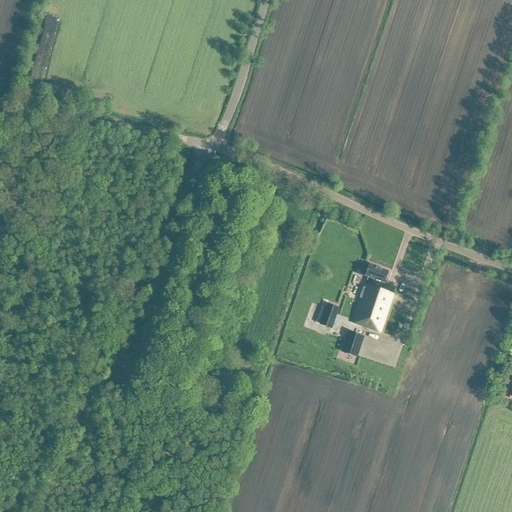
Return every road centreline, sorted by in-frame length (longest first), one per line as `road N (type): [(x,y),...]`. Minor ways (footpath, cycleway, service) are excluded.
road 1 (tertiary): [(42,511),(104,329),(211,147)]
road 2 (track): [(113,511),(231,152)]
road 3 (tertiary): [(211,147),(511,269)]
road 4 (track): [(94,116),(0,403)]
road 5 (residential): [(211,147),(94,116),(0,124)]
road 6 (unclassified): [(211,147),(265,0)]
